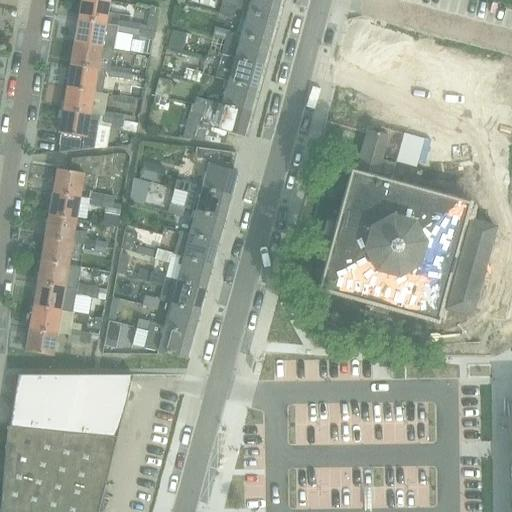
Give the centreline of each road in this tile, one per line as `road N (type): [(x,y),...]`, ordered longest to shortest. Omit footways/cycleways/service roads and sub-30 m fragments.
road 1 (residential): [(184,511),(322,0)]
road 2 (residential): [(37,0),(0,238)]
